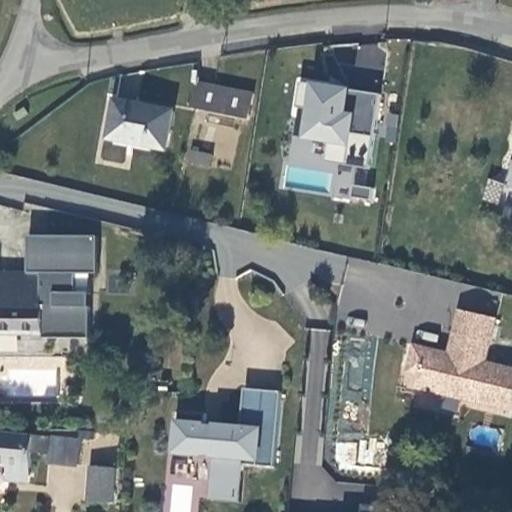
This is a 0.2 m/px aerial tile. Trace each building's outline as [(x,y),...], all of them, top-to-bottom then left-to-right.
[(366,166),(378,91),(299,78),(285,168),(300,170),(300,168),(332,174),(329,195),(369,201),(374,168),(366,166)] [(190,111),(195,112),(201,87),(195,86),(190,111)] [(250,98),(201,87),(195,112),(245,123),(250,98)] [(164,151),(171,115),(112,104),(104,143),(127,148),(128,144),(164,151)] [(189,148),(186,161),(209,166),(212,154),(189,148)] [(511,166),(508,165),(502,184),(511,187),(511,166)] [(501,219),(511,222),(511,210),(504,208),(501,219)] [(0,337),(87,340),(87,338),(89,277),(94,277),(95,240),(26,239),(25,277),(0,277),(0,337)] [(182,276),(195,278),(199,253),(175,248),(173,258),(185,260),(182,276)] [(462,402),(511,415),(511,413),(511,372),(485,366),(496,322),(460,313),(448,362),(438,360),(439,355),(413,348),(406,375),(418,378),(415,391),(442,397),(444,387),(465,392),(462,402)] [(307,328),(294,497),(342,501),(343,483),(319,481),(330,329),(307,328)] [(241,467),(272,470),(279,395),(242,391),(239,431),(219,429),(218,435),(202,434),(204,417),(177,414),(173,456),(215,459),(211,502),(238,504),(241,467)] [(47,443),(0,437),(0,469),(4,470),(26,472),(29,473),(30,458),(46,460),(47,443)] [(75,469),(77,445),(47,443),(46,460),(45,466),(75,469)] [(25,485),(26,472),(4,470),(2,483),(25,485)] [(86,504),(111,506),(113,471),(88,470),(86,504)]
